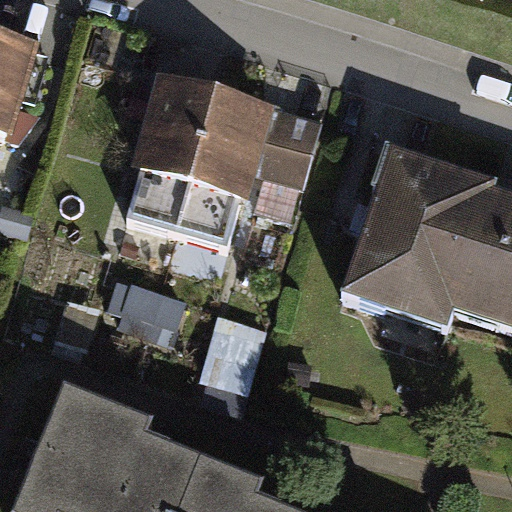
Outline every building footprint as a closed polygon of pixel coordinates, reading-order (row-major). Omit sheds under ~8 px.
[(0,41),(0,157),(11,161),(43,54),(0,41)] [(257,190),(298,200),(314,135),(273,125),(275,114),(147,83),(121,189),(250,220),(257,190)] [(446,353),(454,330),(511,348),(511,215),(495,209),(498,198),(381,159),(329,313),(446,353)] [(183,339),(188,299),(120,290),(115,330),(183,339)] [(225,320),(206,394),(254,407),(273,332),(225,320)] [(143,440),(55,406),(11,511),(250,511),(254,500),(138,456),(143,440)]
